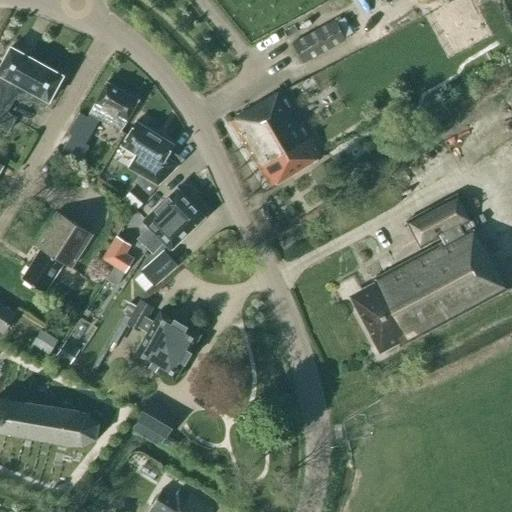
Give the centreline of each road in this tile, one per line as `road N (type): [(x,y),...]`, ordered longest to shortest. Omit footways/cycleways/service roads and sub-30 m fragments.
road 1 (tertiary): [(308,511),(316,415),(294,336),(198,126),(161,75),(111,32)]
road 2 (residential): [(0,215),(111,32)]
